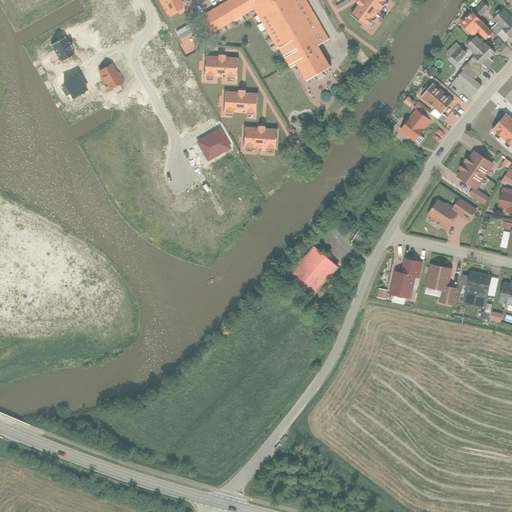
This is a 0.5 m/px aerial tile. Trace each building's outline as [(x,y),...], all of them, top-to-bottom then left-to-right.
[(175,0),(156,0),(163,12),(177,4),(175,0)] [(215,0),(195,12),(204,26),(247,0),(284,63),(288,61),(297,77),(311,69),(324,62),(312,42),(324,34),(304,0),(215,0)] [(350,0),(343,10),(358,21),(374,0),(350,0)] [(471,13),(481,3),(478,0),(475,0),(467,9),(471,13)] [(502,33),(511,23),(511,22),(496,5),(485,15),(489,19),(484,24),(489,30),(494,24),(502,33)] [(462,7),(454,20),(463,28),(468,24),(478,35),(484,27),(462,7)] [(180,20),(169,27),(173,34),(185,27),(180,20)] [(361,36),(362,27),(354,26),(353,36),(361,36)] [(58,31),(45,38),(55,57),(68,50),(58,31)] [(481,54),(486,49),(466,31),(457,41),(468,51),(455,65),(466,75),(484,57),(481,54)] [(446,61),(458,48),(452,43),(440,55),(446,61)] [(198,52),(197,71),(230,73),(231,53),(198,52)] [(350,57),(346,58),(345,61),(345,64),(348,66),(351,65),(353,62),(352,59),(350,57)] [(115,77),(105,59),(91,68),(102,85),(115,77)] [(465,75),(454,66),(443,79),(461,94),(472,81),(465,75)] [(74,68),(56,77),(65,95),(83,85),(74,68)] [(444,97),(424,81),(414,93),(434,109),(444,97)] [(216,88),(215,108),(248,109),(249,89),(216,88)] [(415,127),(421,118),(409,108),(394,128),(409,140),(418,129),(415,127)] [(511,137),(511,121),(497,110),(484,125),(506,144),(511,137)] [(238,123),(237,143),(270,144),(271,124),(238,123)] [(221,144),(212,126),(192,137),(201,155),(221,144)] [(477,172),(485,160),(466,147),(458,159),(477,172)] [(468,185),(477,172),(458,159),(449,172),(468,185)] [(493,176),(505,182),(511,170),(500,163),(493,176)] [(509,211),(510,207),(511,208),(511,204),(511,191),(502,190),(503,186),(493,183),(492,188),(489,203),(498,205),(497,209),(509,211)] [(470,206),(451,194),(444,205),(463,217),(470,206)] [(427,196),(417,212),(439,226),(450,211),(427,196)] [(359,232),(349,225),(341,237),(351,244),(359,232)] [(511,227),(501,225),(496,245),(511,248),(511,227)] [(330,264),(304,242),(277,273),(303,295),(330,264)] [(394,269),(385,267),(379,294),(401,299),(406,275),(410,276),(413,259),(397,256),(394,269)] [(416,284),(436,287),(433,300),(445,303),(449,284),(438,282),(442,264),(421,260),(416,284)] [(482,274),(463,269),(462,272),(456,271),(454,280),(461,282),(459,289),(465,291),(463,299),(475,302),(482,274)] [(511,279),(495,276),(491,297),(511,301),(511,279)] [(368,292),(377,294),(379,285),(370,283),(368,292)] [(483,315),(493,316),(493,308),(484,307),(483,315)]
